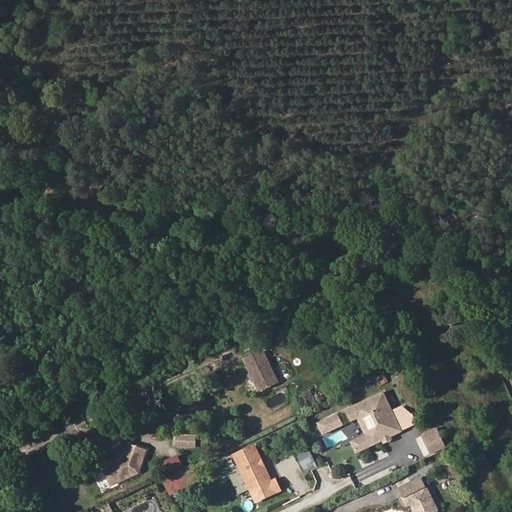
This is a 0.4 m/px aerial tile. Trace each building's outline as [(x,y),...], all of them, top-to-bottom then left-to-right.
[(246,246),(212,241),(211,251),(245,256),(246,246)] [(262,267),(252,272),(257,282),(268,277),(262,267)] [(244,359),(258,390),(277,382),(262,351),(244,359)] [(312,388),(298,395),(305,409),(319,401),(312,388)] [(383,393),(345,411),(351,423),(358,419),(366,436),(372,447),(383,442),(391,438),(402,433),(383,393)] [(415,426),(413,414),(403,415),(402,407),(398,407),(400,427),(415,426)] [(338,415),(318,425),(324,436),(344,426),(338,415)] [(422,434),(431,455),(448,447),(438,427),(422,434)] [(197,449),(198,435),(178,434),(177,447),(197,449)] [(357,454),(372,447),(366,436),(351,443),(357,454)] [(117,462),(103,469),(111,486),(139,474),(147,454),(129,447),(122,461),(119,463),(117,462)] [(254,447),(234,456),(252,492),(272,483),(264,467),(262,467),(261,466),(259,463),(261,460),(254,447)] [(309,448),(296,454),(305,473),(318,466),(309,448)] [(165,475),(184,466),(178,454),(159,462),(165,475)] [(187,467),(176,473),(180,482),(192,477),(187,467)] [(273,476),(278,487),(292,481),(287,469),(273,476)] [(426,488),(403,499),(407,508),(411,506),(413,511),(436,511),(437,511),(426,488)]
